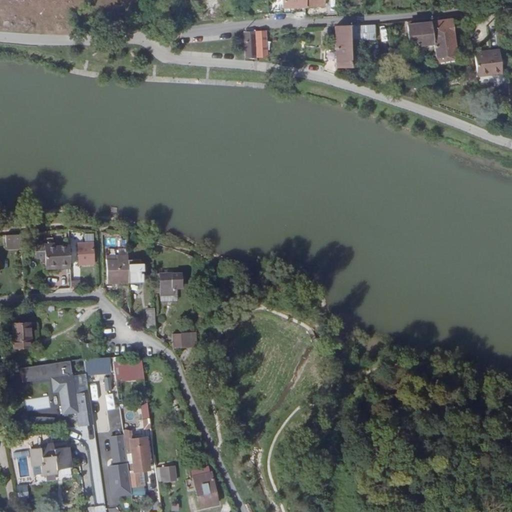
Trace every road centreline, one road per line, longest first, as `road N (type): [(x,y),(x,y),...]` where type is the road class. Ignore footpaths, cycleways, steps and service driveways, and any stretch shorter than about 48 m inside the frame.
road 1 (unclassified): [(136,37),(170,58),(311,72),(511,143)]
road 2 (residential): [(511,1),(136,37)]
road 3 (residential): [(0,298),(95,296),(178,358),(244,511)]
road 4 (unclassified): [(0,35),(136,37)]
